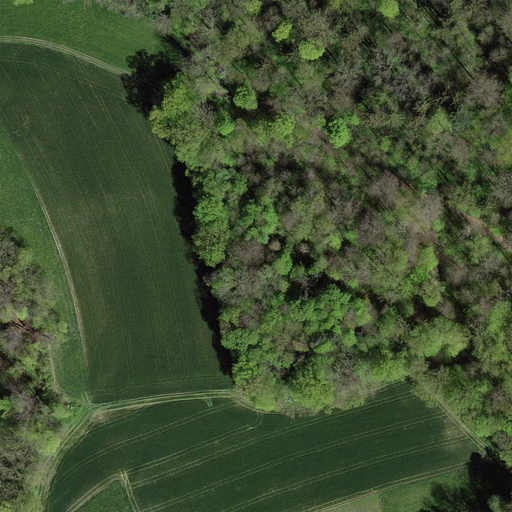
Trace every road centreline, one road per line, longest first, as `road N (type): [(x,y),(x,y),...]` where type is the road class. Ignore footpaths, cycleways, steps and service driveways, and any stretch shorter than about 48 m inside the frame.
road 1 (track): [(0,38),(64,48),(180,89),(255,100),(511,247)]
road 2 (track): [(412,189),(442,278),(423,363)]
road 3 (track): [(39,511),(51,453),(96,406)]
